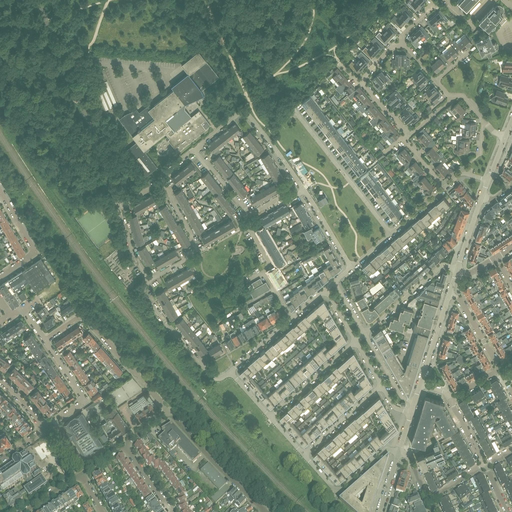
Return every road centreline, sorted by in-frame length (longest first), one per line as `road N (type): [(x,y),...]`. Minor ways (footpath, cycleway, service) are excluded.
road 1 (residential): [(390,233),(296,113),(287,120)]
road 2 (residential): [(194,150),(243,111),(303,190)]
road 3 (residential): [(450,401),(498,366),(462,303),(449,295)]
road 4 (residential): [(118,207),(67,70)]
road 5 (residential): [(230,372),(214,377),(186,349),(144,296),(148,281)]
road 6 (residential): [(265,511),(168,412)]
road 7 (residential): [(148,281),(197,248),(162,181)]
road 8 (residential): [(168,412),(82,316)]
road 9 (residential): [(399,451),(386,449),(337,490),(303,454)]
road 10 (residential): [(43,428),(83,397),(44,340)]
